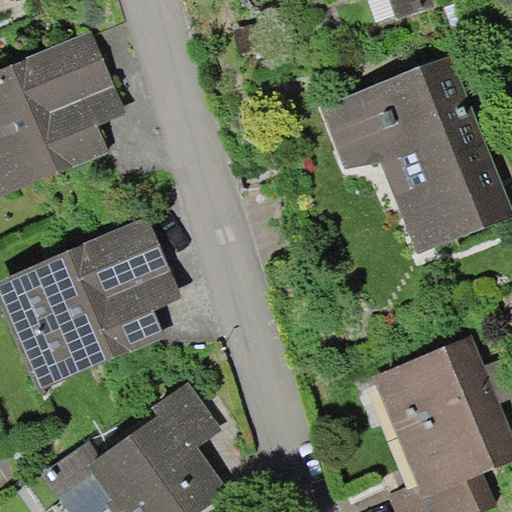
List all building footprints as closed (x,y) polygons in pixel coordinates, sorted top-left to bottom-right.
[(434,0),(390,0),(397,19),(436,6),(434,0)] [(92,30),(0,69),(0,196),(108,151),(97,125),(127,112),(92,30)] [(511,205),(451,54),(320,106),(346,170),(379,157),(418,253),(511,216),(511,205)] [(183,296),(148,216),(0,279),(0,297),(40,391),(168,336),(156,308),(183,296)] [(473,334),(374,374),(419,484),(425,497),(484,473),(511,461),(511,426),(502,401),(511,396),(511,370),(506,357),(486,365),(473,334)] [(106,500),(114,511),(199,511),(230,490),(199,447),(222,430),(187,381),(153,406),(158,414),(101,454),(87,464),(97,477),(111,497),(106,500)] [(63,501),(97,477),(87,464),(101,454),(91,440),(44,474),(63,501)] [(484,511),(498,506),(484,473),(425,497),(419,484),(390,496),(396,511),(484,511)]
